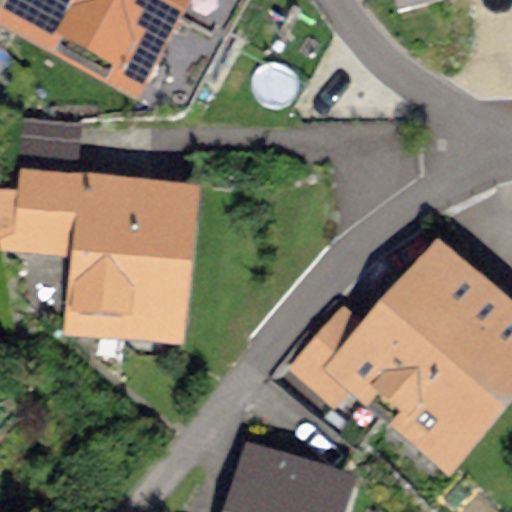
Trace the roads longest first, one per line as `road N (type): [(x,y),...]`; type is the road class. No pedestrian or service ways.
road 1 (residential): [(24,147),(357,161),(399,234)]
road 2 (residential): [(145,511),(327,288),(399,234)]
road 3 (track): [(271,0),(357,161)]
road 4 (residential): [(399,234),(439,203),(511,171)]
